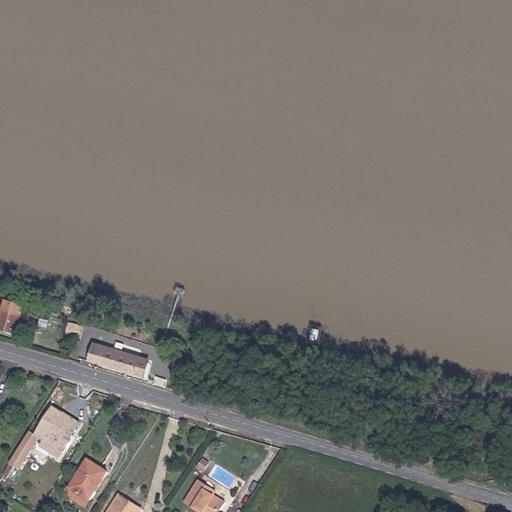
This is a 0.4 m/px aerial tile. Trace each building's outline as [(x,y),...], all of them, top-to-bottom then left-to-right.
[(0,328),(17,335),(25,315),(7,309),(5,315),(0,313),(0,328)] [(144,377),(148,364),(97,348),(93,361),(144,377)] [(66,451),(81,424),(64,414),(48,440),(66,451)] [(23,467),(41,437),(32,432),(6,472),(11,475),(19,464),(23,467)] [(92,501),(110,471),(91,459),(73,489),(92,501)] [(202,478),(199,482),(216,492),(218,489),(202,478)] [(216,492),(199,482),(186,503),(200,511),(227,511),(233,502),(216,492)] [(138,511),(142,507),(123,495),(112,511),(138,511)]
